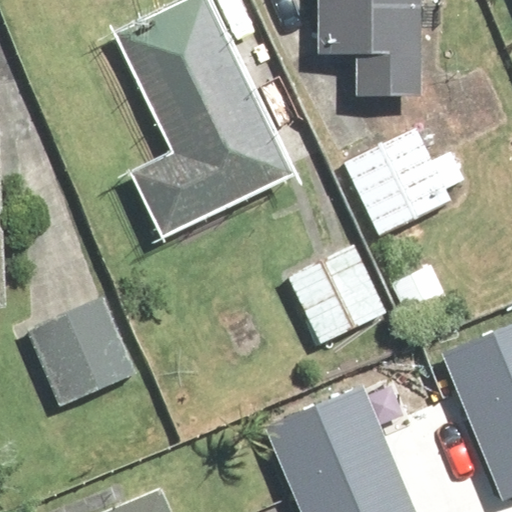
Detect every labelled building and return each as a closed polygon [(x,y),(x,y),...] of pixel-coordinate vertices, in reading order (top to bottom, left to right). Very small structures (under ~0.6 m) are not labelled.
[(315,159),(228,0),(189,0),(123,36),(179,138),(139,159),(179,232),(315,159)] [(364,93),(443,92),(441,0),(328,0),(329,47),(363,46),(364,93)] [(14,63),(0,63),(0,310),(22,310),(14,63)] [(423,114),(348,154),(392,235),(467,194),(423,114)] [(361,240),(295,271),(328,340),(394,309),(361,240)] [(434,265),(390,285),(408,323),(452,302),(434,265)] [(23,328),(62,410),(139,374),(100,292),(23,328)] [(511,324),(442,350),(500,507),(511,502),(511,324)] [(424,511),(372,385),(266,429),(300,511),(424,511)] [(197,511),(178,464),(63,510),(63,511),(197,511)]
